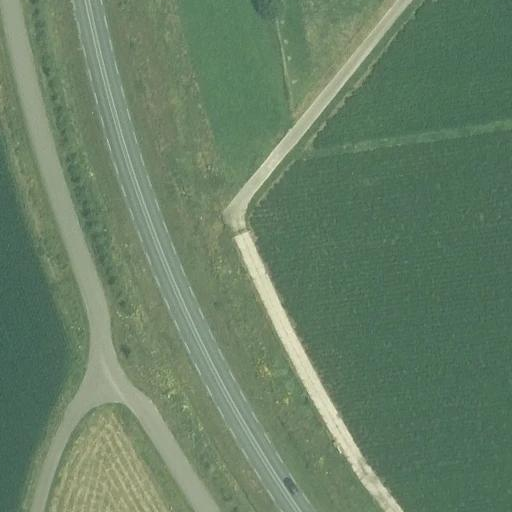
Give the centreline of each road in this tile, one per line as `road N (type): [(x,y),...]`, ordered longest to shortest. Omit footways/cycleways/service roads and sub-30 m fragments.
road 1 (primary): [(299,511),(212,371),(167,274),(86,0)]
road 2 (unclassified): [(106,376),(98,303),(30,102),(9,0)]
road 3 (unclassified): [(229,214),(404,0)]
road 4 (unclassified): [(210,511),(143,406),(106,376)]
road 5 (unclassified): [(35,511),(73,415),(106,376)]
